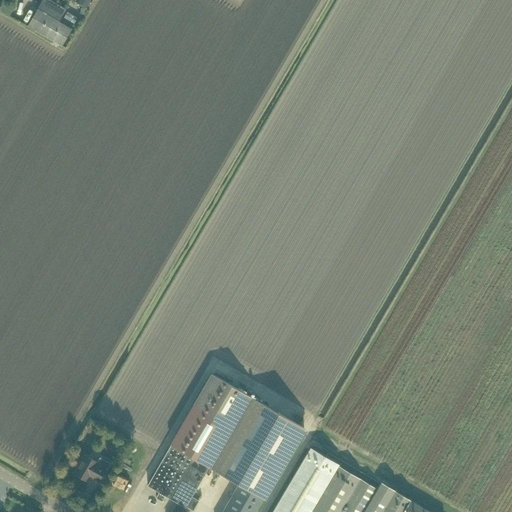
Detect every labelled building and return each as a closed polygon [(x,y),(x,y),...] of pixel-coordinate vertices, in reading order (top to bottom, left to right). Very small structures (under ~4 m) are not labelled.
[(62,46),(72,28),(60,21),(67,9),(51,0),(42,0),(28,26),(62,46)] [(25,14),(31,18),(36,8),(30,5),(25,14)] [(255,511),(305,428),(213,374),(148,485),(159,492),(156,497),(162,501),(165,495),(177,502),(171,511),(185,511),(186,510),(184,509),(186,506),(193,509),(198,501),(191,497),(209,467),(239,484),(222,511),(255,511)] [(134,443),(113,481),(128,489),(150,452),(134,443)] [(377,489),(339,466),(339,465),(312,448),(272,511),(432,511),(411,499),(410,500),(381,482),(377,489)] [(111,463),(101,457),(100,457),(98,462),(85,455),(74,473),(87,481),(91,475),(93,476),(93,477),(94,478),(100,482),(107,470),(111,463)]
